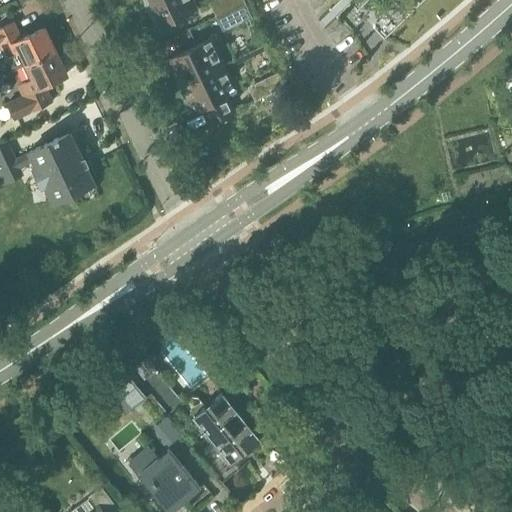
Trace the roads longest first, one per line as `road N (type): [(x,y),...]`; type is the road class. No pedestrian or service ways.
road 1 (tertiary): [(200,238),(330,150),(511,4)]
road 2 (unclassified): [(511,213),(463,235),(369,259),(301,263),(233,286)]
road 3 (residential): [(200,238),(79,0)]
road 4 (tertiary): [(0,371),(200,238)]
road 5 (unclassified): [(349,432),(233,286)]
road 6 (unclassified): [(258,511),(325,462),(349,432)]
